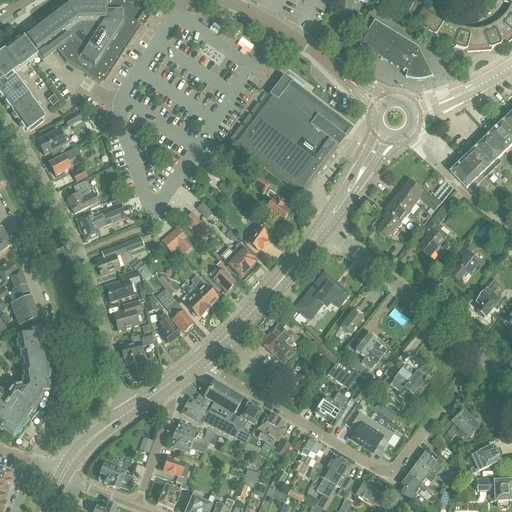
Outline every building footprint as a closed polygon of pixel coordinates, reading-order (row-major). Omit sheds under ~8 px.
[(38,25),(24,36),(42,61),(56,50),(66,63),(86,76),(96,83),(100,85),(103,81),(104,82),(141,26),(143,27),(145,25),(144,24),(148,18),(149,19),(149,18),(147,17),(148,16),(148,15),(149,14),(149,13),(149,12),(149,11),(149,10),(149,9),(149,8),(149,7),(148,6),(148,5),(147,4),(146,3),(146,2),(145,2),(144,1),(143,0),(142,0),(73,0),(67,0),(67,4),(38,25)] [(466,50),(467,53),(491,52),(492,49),(502,45),(502,43),(511,36),(511,0),(505,0),(504,2),(511,5),(510,9),(507,13),(504,16),(501,20),(498,22),(495,24),(491,26),(487,28),(483,29),(478,30),(475,30),(471,29),(467,28),(461,26),(456,24),(432,9),(428,11),(426,10),(423,11),(417,22),(417,25),(435,36),(436,39),(453,50),(456,48),(466,50)] [(406,17),(411,21),(414,20),(421,10),(420,6),(415,3),(406,17)] [(419,81),(423,81),(427,80),(434,77),(419,49),(376,22),(369,33),(361,46),(404,72),(406,78),(414,80),(419,81)] [(0,92),(16,80),(11,74),(37,54),(23,36),(0,54),(0,92)] [(431,50),(437,54),(440,49),(433,45),(431,50)] [(233,144),(301,195),(321,170),(335,152),(334,152),(338,147),(338,148),(346,138),(345,137),(348,134),(352,128),(344,122),(344,121),(344,122),(331,112),(331,111),(330,112),(318,102),(317,101),(317,102),(304,92),(305,92),(304,91),(304,92),(291,82),(292,82),(284,76),(281,80),(233,144)] [(29,129),(31,131),(44,121),(42,119),(44,118),(16,80),(0,92),(0,96),(26,131),(29,129)] [(53,106),(59,101),(54,95),(48,100),(53,106)] [(64,121),(68,128),(83,120),(82,119),(90,115),(87,108),(79,112),(64,121)] [(466,159),(451,174),(475,198),(482,192),(477,187),(485,179),(496,169),(502,163),(498,159),(504,154),(511,146),(511,114),(503,123),(488,137),(477,149),(466,159)] [(66,145),(68,145),(69,143),(70,141),(70,140),(68,137),(66,136),(63,137),(62,138),(58,131),(37,142),(44,157),(50,154),(52,158),(64,152),(62,148),(66,145)] [(114,146),(121,135),(116,132),(109,143),(114,146)] [(49,164),(55,177),(69,169),(66,164),(70,162),(73,158),(76,160),(79,152),(77,149),(70,153),(63,157),(49,164)] [(71,174),(76,183),(88,177),(83,168),(71,174)] [(270,185),(258,176),(252,184),(256,186),(258,185),(266,191),(270,185)] [(67,200),(74,215),(90,208),(91,210),(99,207),(96,199),(94,200),(86,182),(82,184),(81,182),(72,187),(74,193),(76,192),(77,195),(67,200)] [(218,188),(229,199),(234,194),(224,182),(218,188)] [(431,216),(435,212),(443,202),(447,196),(440,190),(435,195),(435,196),(432,194),(431,195),(425,190),(423,192),(410,182),(401,193),(415,204),(415,203),(418,199),(431,209),(427,213),(431,216)] [(272,219),(281,225),(291,210),(285,206),(287,203),(276,195),(275,196),(269,192),(266,197),(272,200),(263,212),(272,218),(272,219)] [(416,205),(415,204),(401,193),(398,198),(396,197),(394,200),(395,201),(394,202),(409,214),(416,205)] [(386,212),(388,213),(401,224),(401,223),(409,214),(394,202),(386,212)] [(196,209),(206,220),(212,215),(202,204),(196,209)] [(81,231),(123,213),(120,205),(100,214),(101,216),(93,220),(91,214),(76,220),(81,231)] [(81,231),(85,242),(100,236),(98,230),(107,226),(125,219),(123,213),(81,231)] [(184,220),(193,230),(201,223),(192,213),(184,220)] [(380,235),(383,238),(387,238),(389,239),(398,228),(399,229),(403,225),(401,224),(388,213),(384,218),(386,220),(378,231),(380,232),(380,235)] [(431,216),(427,213),(423,218),(428,221),(432,217),(431,216)] [(419,250),(430,259),(445,241),(448,236),(441,230),(442,228),(439,225),(444,219),(437,214),(432,220),(427,226),(428,227),(424,232),(429,237),(419,250)] [(246,244),(258,252),(260,249),(263,251),(267,244),(265,242),(269,236),(262,232),(265,228),(257,224),(255,227),(257,229),(255,232),(253,231),(249,236),(251,237),(246,244)] [(412,230),(418,235),(421,230),(416,226),(412,230)] [(167,237),(178,249),(183,255),(193,247),(187,240),(177,228),(167,237)] [(0,253),(11,246),(1,229),(0,229),(0,253)] [(406,239),(411,243),(418,235),(412,230),(406,239)] [(161,242),(171,254),(178,249),(167,237),(161,242)] [(120,270),(115,258),(144,247),(140,238),(139,239),(101,253),(103,258),(95,261),(101,277),(120,270)] [(240,253),(237,257),(249,269),(250,268),(252,269),(255,266),(254,264),(255,263),(253,261),(254,259),(244,249),(239,243),(235,248),(240,253)] [(451,276),(459,282),(467,272),(471,275),(481,263),(469,254),(474,250),(467,244),(465,246),(464,244),(457,253),(464,260),(451,276)] [(235,274),(238,278),(240,277),(241,277),(242,277),(244,277),(247,275),(246,272),(249,269),(237,257),(233,253),(225,262),(229,265),(235,272),(235,274)] [(0,276),(6,283),(9,280),(18,273),(9,262),(0,269),(0,276)] [(213,280),(226,293),(236,283),(224,271),(226,268),(221,262),(216,266),(219,270),(217,272),(215,269),(210,275),(214,279),(213,280)] [(138,270),(144,280),(150,275),(144,266),(138,270)] [(105,288),(110,303),(133,296),(130,285),(140,282),(136,270),(118,276),(120,283),(105,288)] [(18,273),(9,280),(12,285),(10,286),(12,291),(26,286),(20,271),(18,273)] [(165,290),(170,296),(175,292),(162,276),(157,280),(165,290)] [(298,310),(310,320),(317,312),(315,310),(320,304),(326,308),(331,302),(338,308),(349,294),(331,279),(330,282),(323,276),(304,300),(305,301),(298,310)] [(194,285),(189,289),(191,290),(195,295),(209,310),(210,309),(209,307),(218,299),(205,285),(205,286),(196,277),(191,282),(194,285)] [(480,307),(477,310),(478,311),(477,312),(479,313),(478,315),(483,319),(484,318),(487,320),(495,309),(497,311),(503,304),(493,296),(499,288),(494,283),(477,304),(480,307)] [(197,318),(200,316),(201,318),(209,310),(195,295),(191,290),(189,289),(186,285),(182,289),(187,294),(191,299),(188,302),(185,305),(192,312),(192,314),(192,316),(195,318),(197,318)] [(12,291),(16,303),(30,298),(26,286),(12,291)] [(172,320),(183,333),(194,325),(183,311),(177,304),(170,296),(165,290),(156,297),(174,319),(172,320)] [(144,299),(148,313),(157,310),(161,309),(154,297),(144,299)] [(30,298),(16,303),(11,305),(19,327),(38,319),(30,298)] [(113,315),(119,332),(138,325),(135,316),(142,314),(138,301),(122,306),(123,312),(113,315)] [(340,328),(350,336),(363,319),(352,311),(340,328)] [(0,317),(6,325),(10,322),(4,314),(0,317)] [(163,336),(169,345),(179,338),(167,320),(167,319),(164,314),(158,317),(162,323),(160,324),(163,329),(162,330),(165,335),(163,336)] [(294,321),(302,327),(307,321),(299,315),(294,321)] [(300,365),(312,376),(320,366),(309,356),(307,358),(298,349),(303,344),(281,323),(267,337),(265,335),(258,342),(260,344),(261,344),(273,356),(273,355),(283,365),(293,354),(302,363),(300,365)] [(3,430),(13,437),(17,432),(18,433),(28,420),(27,419),(32,413),(33,414),(37,408),(39,409),(43,410),(45,408),(48,405),(49,402),(47,393),(50,392),(49,388),(51,388),(49,377),(51,377),(49,363),(47,363),(46,356),(48,355),(46,341),(44,342),(42,331),(41,331),(40,327),(29,329),(22,330),(23,335),(17,336),(18,341),(16,341),(17,349),(19,349),(21,359),(22,359),(24,367),(22,367),(24,378),(22,378),(23,384),(12,385),(5,395),(0,391),(0,429),(2,431),(3,430)] [(125,359),(127,366),(139,363),(139,361),(144,360),(141,344),(153,341),(151,334),(131,338),(132,344),(120,347),(123,360),(125,359)] [(360,364),(370,372),(375,366),(386,352),(375,343),(376,342),(375,342),(376,338),(372,335),(369,337),(368,336),(355,352),(363,358),(364,357),(365,358),(360,364)] [(334,366),(338,360),(339,359),(316,339),(311,346),(334,366)] [(327,376),(347,390),(359,375),(343,363),(338,360),(334,366),(327,376)] [(153,371),(149,364),(143,368),(146,374),(153,371)] [(374,387),(368,394),(372,397),(376,392),(380,388),(386,393),(390,387),(400,394),(398,396),(406,403),(412,396),(424,380),(416,374),(416,375),(405,366),(393,381),(384,374),(373,387),(374,387)] [(204,398),(205,399),(204,400),(201,395),(196,402),(190,399),(187,405),(185,404),(183,408),(184,409),(181,415),(201,426),(202,424),(227,437),(234,439),(239,442),(238,446),(244,449),(247,442),(251,436),(241,430),(230,422),(234,415),(244,400),(214,381),(204,398)] [(350,399),(358,405),(367,393),(368,394),(374,387),(373,387),(364,381),(350,399)] [(314,413),(324,421),(342,396),(338,393),(331,402),(325,397),(314,413)] [(325,424),(333,429),(345,411),(348,407),(347,406),(349,402),(342,396),(324,421),(327,422),(325,424)] [(239,418),(234,415),(230,422),(241,430),(244,425),(246,426),(248,422),(254,425),(262,411),(250,404),(247,404),(239,417),(240,417),(239,418)] [(467,438),(478,427),(462,411),(455,419),(452,416),(432,442),(442,450),(439,454),(456,467),(457,466),(458,457),(454,457),(455,456),(445,449),(449,444),(443,438),(454,425),(467,438)] [(349,439),(361,446),(375,423),(358,413),(348,429),(354,432),(349,439)] [(264,442),(277,420),(271,416),(269,419),(265,417),(258,429),(261,431),(257,438),(258,438),(264,442)] [(264,442),(270,446),(274,439),(278,442),(286,429),(282,427),(284,424),(277,420),(264,442)] [(375,423),(361,446),(372,453),(376,446),(383,450),(393,434),(375,423)] [(200,444),(207,447),(211,438),(213,439),(216,435),(207,430),(203,440),(196,437),(195,440),(193,439),(196,430),(179,424),(176,432),(175,431),(174,436),(200,444)] [(211,438),(207,447),(206,449),(212,451),(214,446),(216,442),(224,445),(226,440),(219,436),(216,435),(213,439),(211,438)] [(173,441),(171,448),(188,454),(190,450),(203,455),(206,449),(207,447),(200,444),(174,436),(172,440),(173,441)] [(139,450),(149,453),(153,441),(143,438),(139,450)] [(304,464),(315,444),(304,438),(297,451),(303,456),(299,464),(297,462),(293,470),(299,473),(303,464),(304,464)] [(274,452),(284,458),(291,446),(282,440),(274,452)] [(260,448),(247,442),(244,449),(257,455),(260,448)] [(325,450),(315,444),(299,473),(303,475),(311,460),(318,463),(325,450)] [(478,472),(500,462),(493,446),(486,449),(484,446),(476,450),(478,453),(471,456),(477,470),(475,471),(476,474),(478,473),(478,472)] [(424,454),(417,464),(429,473),(432,468),(439,473),(441,470),(447,474),(450,470),(444,465),(442,467),(436,463),(424,454)] [(330,483),(343,461),(333,456),(320,477),(330,483)] [(163,472),(178,477),(187,480),(187,478),(186,478),(190,465),(185,464),(168,458),(166,463),(164,464),(162,468),(164,470),(163,472)] [(326,489),(322,495),(319,501),(315,508),(322,511),(329,498),(328,498),(335,486),(339,489),(352,467),(343,461),(330,483),(326,489)] [(318,463),(316,462),(311,472),(311,473),(308,478),(313,481),(319,470),(320,471),(323,466),(318,463)] [(417,464),(409,475),(421,484),(424,479),(431,484),(433,481),(439,486),(442,481),(435,476),(435,477),(429,473),(417,464)] [(110,487),(118,490),(121,483),(130,486),(133,478),(124,475),(124,474),(103,466),(98,480),(102,482),(103,484),(105,485),(107,485),(110,486),(110,487)] [(0,500),(4,502),(6,497),(4,497),(6,492),(8,493),(12,481),(11,481),(13,476),(11,475),(11,474),(0,469),(0,500)] [(270,487),(275,489),(277,485),(282,488),(288,476),(278,470),(270,487)] [(245,477),(256,481),(257,481),(259,475),(248,471),(245,477)] [(411,501),(419,508),(421,503),(414,497),(415,495),(413,494),(417,489),(423,494),(424,492),(430,497),(434,492),(428,488),(427,488),(421,484),(409,475),(401,485),(405,488),(401,494),(411,501)] [(341,487),(347,491),(353,482),(346,478),(341,487)] [(489,503),(494,503),(496,502),(496,507),(499,510),(508,509),(510,507),(510,502),(511,501),(511,487),(511,481),(487,482),(487,479),(476,480),(477,492),(489,492),(489,503)] [(235,496),(243,500),(248,487),(245,486),(241,484),(240,483),(235,496)] [(356,495),(373,505),(381,493),(374,489),(375,488),(370,485),(369,486),(363,483),(356,495)] [(266,488),(257,484),(252,494),(262,498),(266,488)] [(317,492),(322,495),(326,489),(320,485),(317,492)] [(157,505),(173,511),(180,493),(165,486),(165,487),(161,486),(158,493),(162,495),(157,505)] [(182,498),(188,500),(192,490),(186,487),(185,491),(182,498)] [(266,496),(272,499),(276,491),(269,488),(266,496)] [(287,495),(303,503),(305,496),(290,489),(287,495)] [(398,511),(406,499),(392,490),(389,497),(395,501),(388,511),(398,511)] [(192,497),(185,511),(208,511),(210,509),(215,496),(216,494),(212,492),(207,504),(201,501),(202,497),(202,495),(195,492),(193,493),(191,497),(192,497)] [(440,503),(446,505),(449,494),(443,492),(440,503)] [(304,501),(315,507),(319,500),(308,494),(304,501)] [(446,505),(452,507),(455,495),(449,494),(446,505)] [(213,511),(212,511),(229,511),(233,502),(227,500),(223,508),(217,505),(220,498),(215,496),(210,509),(213,511)] [(339,511),(347,511),(352,502),(345,499),(339,511)] [(94,511),(114,511),(116,508),(108,504),(108,505),(104,503),(101,510),(96,508),(94,511)]
